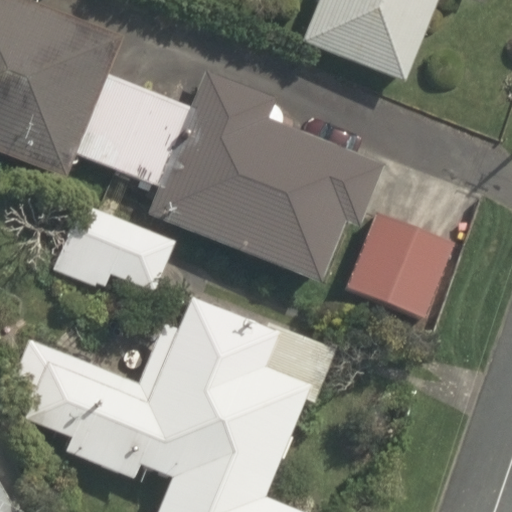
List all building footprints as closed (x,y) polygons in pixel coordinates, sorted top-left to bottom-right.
[(0,0),(0,159),(64,184),(72,162),(154,193),(141,224),(314,291),(339,226),(350,230),(374,169),(264,126),(272,105),(198,76),(184,113),(98,80),(114,39),(10,0),(0,0)] [(316,0),(297,47),(398,90),(436,0),(316,0)] [(69,264),(151,300),(173,249),(171,248),(92,212),(69,264)] [(418,325),(450,249),(373,216),(341,292),(418,325)] [(154,511),(287,511),(258,500),(296,408),(304,411),(325,360),(184,302),(171,333),(156,327),(130,388),(26,345),(7,392),(35,404),(25,426),(66,443),(60,456),(140,489),(147,473),(167,481),(154,511)]
